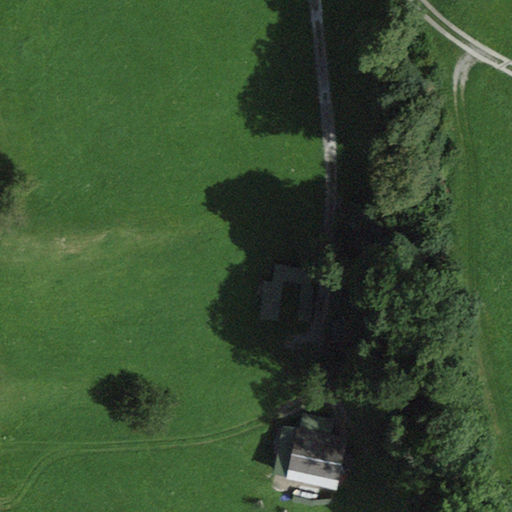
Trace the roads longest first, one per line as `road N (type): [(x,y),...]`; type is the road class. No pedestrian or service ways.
road 1 (track): [(357,447),(327,377),(322,340),(331,153),(316,0)]
road 2 (track): [(478,47),(458,89),(472,183),(473,321),(511,461)]
